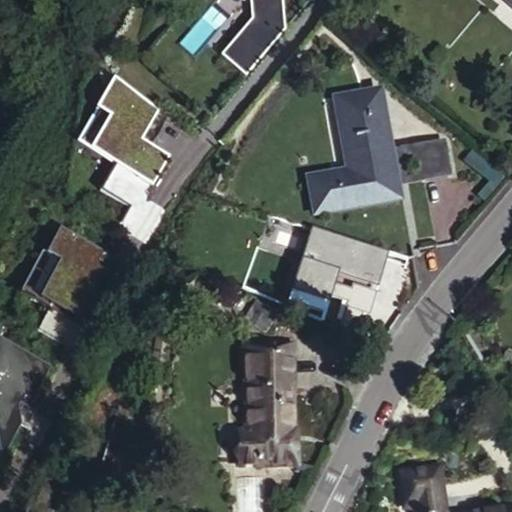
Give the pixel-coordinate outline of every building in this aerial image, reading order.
[(247,0),(249,23),(218,59),(243,80),(283,33),(280,0),(247,0)] [(511,0),(501,0),(511,8),(511,0)] [(111,78),(76,140),(153,184),(169,155),(141,138),(160,106),(111,78)] [(348,170),(308,177),(314,213),(399,198),(397,185),(390,153),(379,93),(361,96),(364,113),(339,118),(348,170)] [(443,143),(419,147),(425,179),(449,175),(443,143)] [(419,147),(390,153),(397,185),(425,179),(419,147)] [(382,254),(312,231),(293,288),(297,290),(292,305),(323,315),(336,273),(372,284),(382,254)] [(65,269),(45,308),(73,322),(105,257),(64,237),(51,262),(65,269)] [(113,300),(105,317),(117,316),(123,305),(113,300)] [(28,413),(50,369),(4,346),(0,353),(0,457),(2,466),(22,425),(17,410),(19,408),(28,413)] [(237,433),(239,465),(293,464),(293,441),(288,441),(287,387),(280,388),(279,346),(247,347),(249,433),(237,433)] [(415,492),(405,492),(407,503),(417,501),(417,511),(444,511),(440,467),(413,470),(415,492)] [(403,472),(405,492),(415,492),(413,470),(403,472)]
